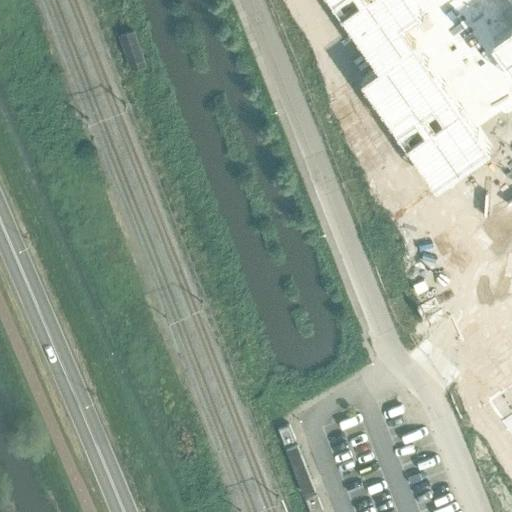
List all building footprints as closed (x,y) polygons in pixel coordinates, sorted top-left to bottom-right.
[(511,0),(326,0),(375,69),(358,81),(435,190),(491,150),(477,130),(504,110),(511,104),(511,0)] [(135,30),(121,34),(132,67),(145,63),(135,30)] [(511,385),(486,404),(500,423),(511,440),(511,385)] [(296,439),(290,423),(278,428),(284,443),(296,439)] [(315,489),(298,444),(287,448),(304,493),(315,489)] [(318,511),(323,510),(317,495),(306,499),(311,511),(318,511)]
